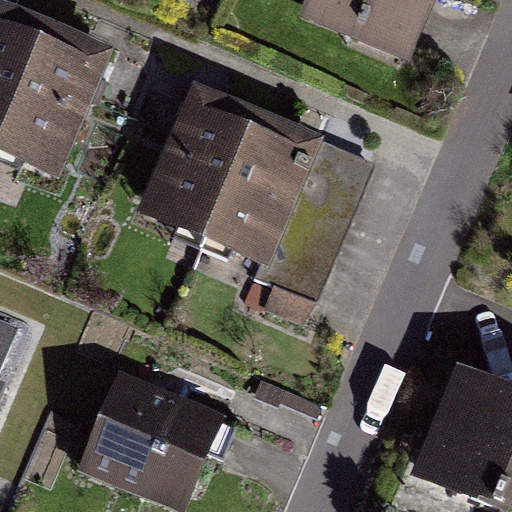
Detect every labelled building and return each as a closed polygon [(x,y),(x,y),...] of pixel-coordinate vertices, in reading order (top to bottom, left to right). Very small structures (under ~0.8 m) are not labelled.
[(441,0),(307,0),(298,24),(414,69),(441,0)] [(119,62),(0,12),(0,168),(63,195),(119,62)] [(320,138),(183,80),(125,215),(262,273),(320,138)] [(0,392),(24,330),(0,320),(0,392)] [(511,511),(511,385),(446,361),(399,483),(477,511),(511,511)] [(192,511),(232,418),(112,368),(66,476),(152,511),(192,511)]
